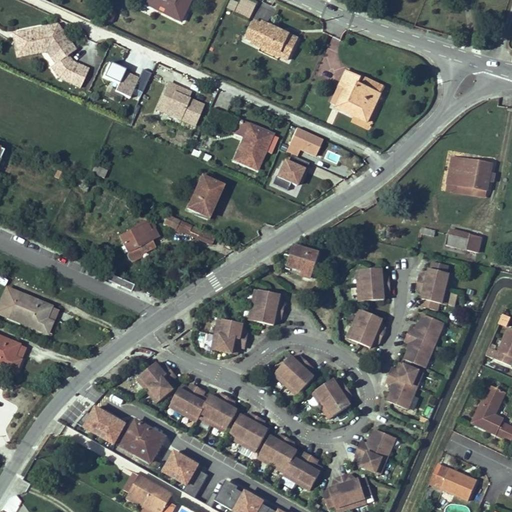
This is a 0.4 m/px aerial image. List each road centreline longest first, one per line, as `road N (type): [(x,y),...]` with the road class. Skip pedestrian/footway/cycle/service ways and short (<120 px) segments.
road 1 (unclassified): [(439,118),(372,182),(214,279),(84,372),(0,487)]
road 2 (unclassified): [(307,0),(461,56)]
